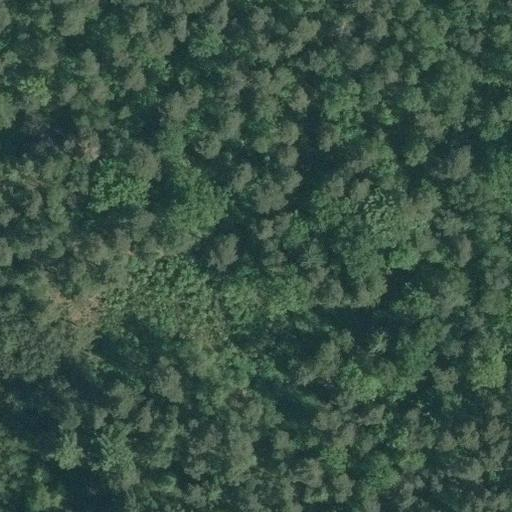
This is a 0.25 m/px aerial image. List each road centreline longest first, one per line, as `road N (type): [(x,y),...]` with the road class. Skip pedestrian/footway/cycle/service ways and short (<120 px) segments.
road 1 (track): [(198,0),(158,100),(157,130),(166,138),(331,156),(408,207),(455,205)]
road 2 (track): [(455,205),(482,265),(484,304),(329,511)]
road 3 (track): [(0,78),(41,89),(99,135),(157,130)]
